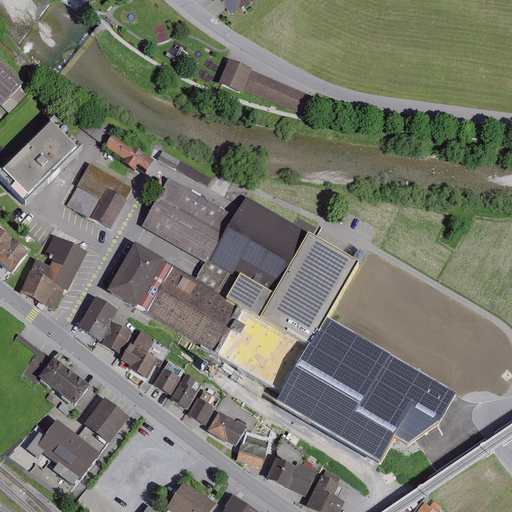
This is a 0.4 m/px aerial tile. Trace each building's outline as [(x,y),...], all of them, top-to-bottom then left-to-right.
[(223,0),(231,11),(249,0),(223,0)] [(229,63),(219,87),(242,97),(244,92),(287,110),(309,117),(316,99),(229,63)] [(0,108),(2,110),(3,109),(10,116),(28,96),(21,90),(24,88),(0,65),(0,108)] [(55,124),(0,176),(0,182),(25,209),(82,153),(55,124)] [(114,137),(105,150),(124,163),(122,166),(135,175),(137,172),(145,178),(155,164),(114,137)] [(165,154),(160,163),(206,189),(211,181),(165,154)] [(90,167),(66,208),(110,233),(133,191),(90,167)] [(135,247),(107,296),(136,313),(138,311),(281,394),(327,317),(356,267),(307,241),(308,238),(247,203),(237,220),(169,181),(141,230),(204,266),(196,280),(163,262),(163,263),(135,247)] [(0,269),(12,279),(29,259),(28,258),(29,257),(22,250),(20,252),(6,240),(7,239),(0,232),(0,269)] [(37,264),(20,297),(45,310),(46,308),(54,312),(64,292),(68,294),(88,256),(54,239),(45,257),(54,262),(50,270),(37,264)] [(100,346),(101,344),(112,327),(119,316),(96,302),(77,332),(100,346)] [(327,317),(281,394),(277,401),(379,462),(395,435),(408,443),(439,423),(457,393),(327,317)] [(112,327),(101,344),(103,345),(102,348),(122,358),(133,337),(112,327)] [(130,348),(121,364),(129,370),(128,372),(148,384),(156,369),(160,371),(170,353),(156,343),(141,335),(133,350),(130,348)] [(37,386),(39,382),(54,363),(19,336),(13,344),(33,360),(23,374),(37,386)] [(54,363),(39,382),(75,410),(90,391),(54,363)] [(164,373),(154,389),(171,399),(181,383),(180,382),(185,375),(169,365),(164,373)] [(186,378),(171,403),(188,413),(198,397),(197,396),(202,388),(186,378)] [(198,402),(187,419),(205,430),(216,413),(214,412),(219,403),(204,394),(199,403),(198,402)] [(55,399),(50,395),(46,400),(51,404),(55,399)] [(37,428),(6,458),(65,500),(78,485),(80,486),(101,459),(99,457),(108,447),(110,448),(130,422),(105,402),(84,429),(85,430),(77,440),(57,425),(49,436),(37,428)] [(62,404),(58,410),(67,417),(72,411),(62,404)] [(219,417),(207,436),(226,448),(228,445),(236,451),(248,432),(237,426),(236,428),(219,417)] [(244,441),(237,464),(262,472),(268,449),(269,446),(267,445),(265,444),(267,440),(252,434),(247,438),(246,438),(245,441),(244,441)] [(277,454),(278,463),(276,463),(266,483),(288,493),(288,492),(307,501),(317,478),(318,479),(323,469),(273,434),(267,445),(269,446),(268,449),(277,454)] [(342,480),(326,472),(307,511),(309,511),(340,511),(344,506),(334,501),(340,488),(338,488),(342,480)] [(152,511),(148,509),(146,511),(213,511),(216,508),(184,487),(167,511),(152,511)] [(224,511),(252,511),(232,499),(224,511)] [(429,502),(426,500),(416,511),(441,511),(443,510),(434,503),(429,510),(425,507),(429,502)]
